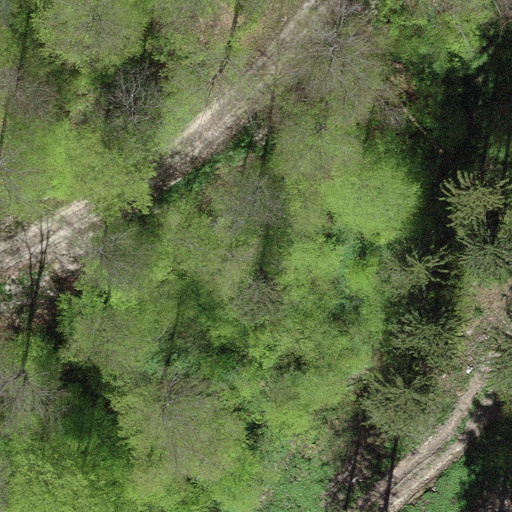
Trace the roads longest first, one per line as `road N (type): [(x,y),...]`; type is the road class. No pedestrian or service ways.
road 1 (track): [(0,262),(156,177),(238,116),(337,0)]
road 2 (track): [(511,279),(402,447),(349,511)]
